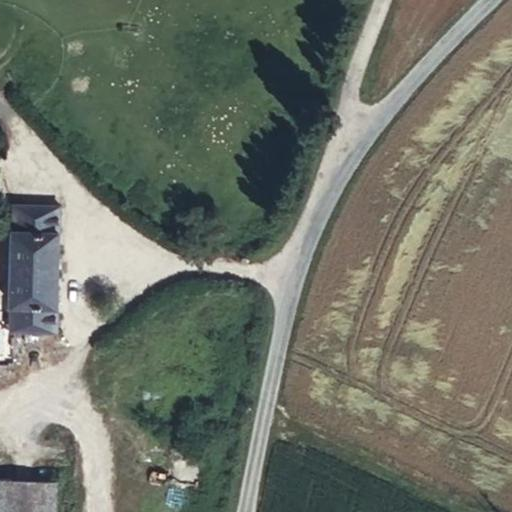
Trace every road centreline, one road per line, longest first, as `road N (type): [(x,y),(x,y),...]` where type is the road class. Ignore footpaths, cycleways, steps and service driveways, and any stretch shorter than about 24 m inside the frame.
road 1 (track): [(20,413),(98,316),(171,262),(283,278)]
road 2 (unclassified): [(310,200),(274,305),(237,511)]
road 3 (unclassified): [(488,0),(425,60),(310,200)]
road 4 (track): [(483,511),(256,402)]
road 5 (track): [(0,120),(64,185),(171,262)]
road 6 (residential): [(310,200),(377,0)]
road 7 (track): [(0,411),(80,439),(100,511)]
